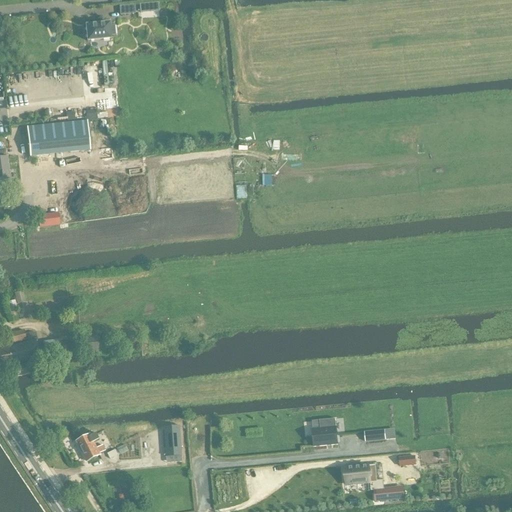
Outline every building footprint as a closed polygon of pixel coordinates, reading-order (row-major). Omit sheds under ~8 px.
[(139,5),(140,13),(158,11),(157,4),(139,5)] [(133,5),(120,7),(120,15),(134,14),(133,5)] [(109,23),(85,26),(87,42),(111,39),(110,36),(115,35),(114,26),(109,27),(109,23)] [(66,113),(67,122),(75,121),(74,112),(66,113)] [(96,112),(86,112),(87,122),(97,120),(96,112)] [(99,124),(91,125),(93,147),(101,146),(101,142),(108,141),(106,121),(98,122),(99,124)] [(87,122),(27,128),(30,158),(90,151),(87,122)] [(6,158),(5,149),(0,149),(0,180),(10,179),(6,158)] [(59,214),(38,216),(39,228),(54,227),(60,226),(59,214)] [(15,294),(17,304),(25,302),(22,292),(15,294)] [(7,303),(10,313),(18,311),(15,301),(7,303)] [(32,373),(30,364),(18,366),(18,363),(39,359),(35,342),(37,341),(35,334),(33,334),(31,333),(24,334),(23,331),(2,336),(4,346),(25,341),(26,343),(0,348),(0,367),(14,364),(15,368),(12,368),(14,377),(32,373)] [(96,335),(81,337),(82,355),(98,354),(96,335)] [(320,429),(312,430),(314,448),(338,445),(335,419),(319,421),(320,429)] [(180,426),(164,427),(166,457),(182,456),(180,426)] [(385,431),(365,433),(366,443),(386,441),(385,431)] [(90,435),(77,442),(82,452),(95,446),(94,443),(99,440),(96,434),(91,437),(90,435)] [(95,446),(82,452),(87,462),(100,455),(100,454),(105,451),(102,446),(97,449),(95,446)] [(115,450),(108,454),(111,459),(118,456),(115,450)] [(400,459),(400,468),(416,466),(415,458),(400,459)] [(375,466),(345,468),(346,485),(370,483),(371,492),(374,492),(375,503),(399,501),(398,489),(383,490),(383,482),(377,482),(375,466)]
